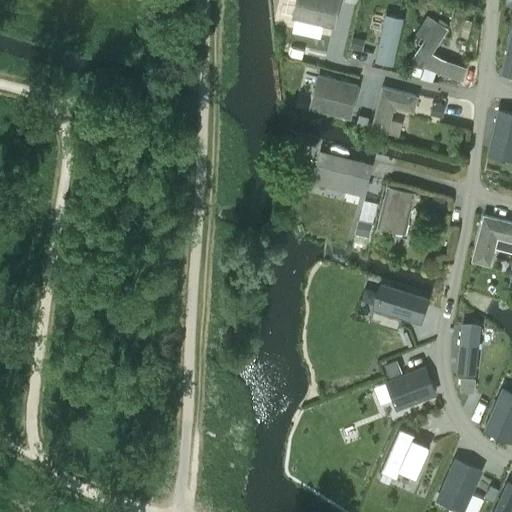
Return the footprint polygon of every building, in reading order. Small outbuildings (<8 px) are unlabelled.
[(297,0),(293,16),(333,25),(338,0),(297,0)] [(459,78),(464,66),(441,57),(430,52),(447,27),(437,21),(427,14),(415,32),(425,39),(412,58),(422,64),(459,78)] [(386,16),(376,60),(392,64),(402,19),(386,16)] [(511,32),(510,33),(502,72),(511,74),(511,32)] [(352,33),(350,43),(362,46),(365,36),(352,33)] [(310,106),(349,116),(357,85),(318,75),(310,106)] [(393,105),(413,110),(417,95),(382,86),(371,129),(386,133),(393,105)] [(435,103),(433,113),(442,116),(445,105),(435,103)] [(511,112),(497,109),(488,149),(511,153),(511,112)] [(360,114),(356,126),(366,128),(369,117),(360,114)] [(313,172),(364,186),(370,163),(320,149),(313,172)] [(407,222),(406,220),(413,192),(387,185),(377,224),(393,228),(394,230),(402,232),(405,230),(407,222)] [(433,193),(430,206),(442,209),(445,196),(433,193)] [(496,235),(511,238),(511,221),(484,214),(473,258),(489,262),(496,235)] [(359,218),(356,230),(369,233),(372,221),(359,218)] [(384,293),(378,310),(401,317),(420,323),(428,300),(381,285),(379,291),(384,293)] [(460,322),(454,371),(472,373),(477,327),(474,324),(460,322)] [(396,360),(385,364),(389,376),(401,372),(396,360)] [(424,367),(386,382),(397,411),(435,396),(424,367)] [(511,394),(500,390),(482,428),(510,441),(511,436),(511,394)] [(399,429),(380,471),(395,477),(397,471),(415,478),(428,447),(411,440),(413,435),(399,429)] [(437,496),(435,502),(458,511),(462,511),(474,486),(480,471),(454,459),(437,496)] [(392,478),(382,473),(380,480),(389,484),(392,478)] [(493,511),(511,511),(511,485),(506,483),(493,511)] [(489,486),(484,498),(492,501),(497,489),(489,486)]
